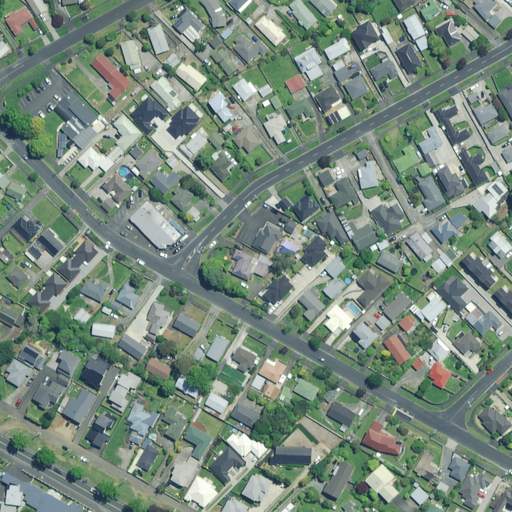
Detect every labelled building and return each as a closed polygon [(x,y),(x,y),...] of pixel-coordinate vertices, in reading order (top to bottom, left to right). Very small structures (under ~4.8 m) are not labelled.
[(26,0),(37,17),(48,10),(41,0),(26,0)] [(225,16),(215,0),(201,0),(212,19),(213,28),(225,26),(225,16)] [(232,0),(229,3),(240,14),(252,2),(250,0),(232,0)] [(298,22),(302,26),(303,25),(307,30),(317,22),(299,0),(296,0),(289,6),(293,11),(292,12),(299,21),(298,22)] [(308,0),(326,18),(336,8),(328,0),(308,0)] [(393,0),(400,12),(415,4),(413,0),(393,0)] [(429,3),(430,6),(421,11),(427,22),(432,19),(431,17),(440,12),(435,4),(433,0),(429,3)] [(474,6),(468,0),(466,0),(464,3),(470,10),(474,6)] [(495,6),(490,0),(482,0),(474,7),(486,21),(495,14),(491,9),(495,6)] [(20,27),(27,22),(34,32),(41,27),(35,17),(33,19),(26,8),(15,14),(14,12),(9,15),(10,18),(6,21),(16,37),(23,32),(20,27)] [(261,13),(258,10),(250,16),(253,20),(261,13)] [(182,34),(183,33),(192,43),(200,35),(197,32),(203,26),(190,13),(188,11),(174,25),(182,34)] [(421,52),(430,48),(424,35),(425,35),(416,15),(404,21),(413,41),(415,40),(421,52)] [(286,37),(265,16),(255,26),(276,47),(286,37)] [(502,23),(495,16),(488,22),(494,29),(502,23)] [(446,26),(445,24),(435,30),(439,38),(443,37),(449,48),(462,41),(459,36),(462,34),(454,20),(449,22),(450,24),(446,26)] [(171,50),(161,23),(147,29),(157,55),(171,50)] [(388,45),(394,42),(385,26),(379,29),(388,45)] [(479,37),(468,26),(462,33),(473,44),(479,37)] [(232,33),(228,28),(221,36),(225,40),(232,33)] [(255,45),(244,33),(235,41),(238,44),(233,48),(248,64),(259,53),(262,56),(268,51),(259,41),(255,45)] [(223,42),(217,36),(209,43),(215,49),(223,42)] [(142,66),(134,39),(121,43),(128,65),(130,65),(131,69),(142,66)] [(351,50),(345,39),(324,51),(330,61),(351,50)] [(0,58),(10,50),(3,42),(0,44),(0,58)] [(423,67),(410,43),(396,51),(409,74),(423,67)] [(238,70),(223,49),(212,57),(217,64),(218,63),(229,76),(238,70)] [(321,63),(313,49),(294,59),(302,74),(306,72),(311,82),(323,75),(317,65),(321,63)] [(131,85),(102,54),(91,64),(109,83),(108,85),(112,90),(109,93),(116,100),(131,85)] [(180,62),(173,54),(164,63),(171,71),(180,62)] [(398,75),(390,60),(370,70),(376,81),(388,74),(391,79),(398,75)] [(351,77),(342,61),(332,66),(336,72),(334,73),(340,83),(351,77)] [(187,68),(182,64),(175,73),(197,92),(207,80),(189,66),(187,68)] [(306,86),(299,75),(285,83),(292,94),(306,86)] [(170,104),(168,106),(172,110),(182,101),(177,97),(180,94),(170,84),(171,83),(164,76),(158,81),(157,79),(151,85),(170,104)] [(368,93),(360,77),(345,85),(353,101),(368,93)] [(255,94),(243,79),(233,87),(244,102),(255,94)] [(272,92),(268,85),(259,91),(263,98),(272,92)] [(340,101),(333,87),(316,96),(324,113),(333,109),(331,105),(340,101)] [(73,139),(85,128),(86,130),(100,117),(73,90),(59,103),(74,117),(69,121),(62,128),(73,139)] [(511,90),(507,93),(506,90),(498,95),(511,119),(511,90)] [(480,100),(477,93),(467,98),(471,105),(480,100)] [(225,99),(221,94),(209,103),(217,114),(228,106),(224,100),(225,99)] [(282,107),(276,97),(270,100),(276,110),(282,107)] [(298,116),(302,124),(308,121),(306,119),(314,114),(306,99),(286,109),(292,120),(298,116)] [(116,103),(113,100),(107,105),(110,108),(116,103)] [(74,117),(59,103),(55,107),(69,121),(74,117)] [(489,127),(487,123),(499,116),(492,104),(484,109),(482,106),(473,111),(482,126),(484,130),(489,127)] [(450,107),(449,105),(435,112),(453,146),(462,142),(468,139),(470,137),(466,130),(457,135),(448,119),(459,113),(454,105),(450,107)] [(199,107),(192,112),(198,121),(205,116),(202,112),(199,107)] [(233,116),(228,111),(220,118),(225,123),(233,116)] [(158,116),(153,112),(146,121),(167,138),(175,128),(159,114),(158,116)] [(112,126),(123,136),(116,143),(124,151),(135,141),(141,135),(123,116),(112,126)] [(288,128),(281,116),(264,125),(271,138),(274,137),(278,145),(286,141),(281,132),(288,128)] [(104,118),(101,121),(106,126),(109,124),(104,118)] [(232,127),(230,124),(223,130),(226,133),(232,127)] [(508,136),(502,125),(487,134),(493,144),(508,136)] [(261,144),(249,127),(233,140),(240,149),(243,147),(249,154),(261,144)] [(443,146),(434,127),(427,131),(431,138),(419,144),(424,155),(443,146)] [(207,142),(198,133),(185,146),(194,155),(207,142)] [(224,143),(215,133),(208,139),(217,149),(224,143)] [(420,163),(411,146),(402,151),(405,156),(394,162),(399,174),(420,163)] [(123,152),(118,147),(106,159),(102,155),(100,157),(91,148),(78,161),(86,169),(89,166),(94,171),(99,166),(106,173),(114,165),(113,163),(123,152)] [(143,154),(136,147),(130,153),(137,160),(143,154)] [(511,161),(511,147),(502,154),(508,164),(511,161)] [(471,159),(465,149),(457,153),(476,187),(489,180),(480,165),(485,162),(481,154),(471,159)] [(162,162),(150,151),(136,165),(141,171),(139,173),(145,180),(162,162)] [(369,157),(366,151),(357,156),(359,161),(369,157)] [(233,167),(221,152),(217,155),(216,153),(211,157),(215,161),(209,166),(223,183),(231,175),(228,171),(233,167)] [(181,162),(174,155),(166,162),(173,169),(181,162)] [(379,186),(373,161),(357,165),(362,190),(379,186)] [(431,172),(426,163),(417,168),(422,177),(431,172)] [(335,183),(329,171),(318,177),(325,188),(335,183)] [(0,172),(0,187),(1,189),(9,182),(0,172)] [(167,179),(159,172),(150,181),(164,195),(181,178),(174,172),(167,179)] [(104,188),(109,194),(113,189),(117,193),(113,198),(119,204),(132,191),(123,182),(125,180),(119,173),(104,188)] [(427,200),(423,202),(429,212),(445,204),(431,177),(424,180),(425,182),(419,185),(427,200)] [(327,205),(331,212),(352,201),(354,205),(358,203),(356,199),(357,198),(346,178),(335,184),(339,192),(330,197),(332,202),(327,205)] [(500,182),(496,182),(488,190),(491,193),(484,199),(482,196),(472,205),(480,213),(482,211),(490,219),(497,212),(494,209),(498,206),(496,204),(501,199),(501,198),(508,191),(500,182)] [(24,189),(25,187),(21,185),(20,187),(12,183),(6,194),(16,199),(15,201),(18,202),(19,200),(21,201),(27,190),(24,189)] [(194,198),(182,186),(175,194),(177,195),(171,201),(184,213),(190,207),(187,204),(194,198)] [(292,206),(286,198),(278,203),(285,212),(292,206)] [(115,206),(108,199),(102,206),(109,213),(115,206)] [(311,202),(309,199),(301,205),(299,202),(292,208),(303,222),(320,208),(314,200),(311,202)] [(185,235),(151,202),(134,220),(163,248),(173,248),(185,235)] [(405,217),(396,204),(387,210),(383,204),(371,212),(387,237),(402,228),(398,221),(405,217)] [(336,237),(341,245),(344,244),(347,250),(352,247),(332,212),(324,217),(325,218),(316,223),(323,234),(327,232),(331,239),(336,237)] [(456,230),(467,221),(460,212),(448,221),(445,217),(430,229),(443,244),(452,236),(454,238),(459,234),(456,230)] [(25,216),(8,231),(23,247),(41,231),(31,220),(30,221),(25,216)] [(297,225),(290,221),(284,230),(292,235),(297,225)] [(385,238),(378,242),(369,225),(357,232),(352,222),(344,227),(351,239),(352,238),(360,252),(369,247),(372,252),(378,249),(380,252),(389,246),(385,238)] [(268,256),(282,232),(266,223),(251,247),(268,256)] [(55,236),(48,229),(34,244),(42,252),(46,249),(55,257),(64,247),(54,237),(55,236)] [(315,236),(309,231),(305,236),(311,240),(315,236)] [(511,248),(497,232),(486,243),(501,259),(511,248)] [(417,234),(407,243),(422,261),(424,260),(426,263),(432,258),(429,254),(432,252),(427,245),(432,241),(426,233),(420,238),(417,234)] [(323,252),(329,246),(318,236),(305,251),(308,253),(303,259),(305,260),(302,263),(311,272),(326,255),(323,252)] [(42,256),(33,246),(25,254),(34,264),(42,256)] [(13,257),(5,249),(0,254),(0,258),(6,264),(13,257)] [(452,262),(457,258),(450,249),(445,254),(440,258),(447,266),(452,262)] [(79,255),(73,250),(58,268),(78,285),(83,279),(79,276),(85,269),(74,260),(79,255)] [(253,259),(236,251),(233,259),(238,261),(232,274),(249,282),(253,273),(248,270),(253,259)] [(402,263),(384,253),(378,263),(396,274),(402,263)] [(272,259),(261,255),(253,273),(263,277),(272,259)] [(345,269),(336,259),(325,270),(335,279),(345,269)] [(446,267),(439,259),(431,266),(438,274),(446,267)] [(29,279),(14,265),(8,271),(7,278),(19,289),(29,279)] [(468,282),(455,269),(445,278),(458,291),(468,282)] [(68,279),(58,270),(50,278),(61,288),(68,279)] [(491,281),(482,272),(470,283),(479,292),(491,281)] [(282,274),(267,288),(262,293),(260,292),(258,294),(269,305),(271,303),(274,306),(281,299),(282,300),(294,288),(287,282),(289,281),(282,274)] [(344,288),(335,279),(323,291),(332,300),(344,288)] [(84,295),(82,300),(89,303),(91,298),(101,303),(106,291),(86,281),(81,293),(84,295)] [(134,290),(125,284),(116,300),(133,309),(140,297),(132,293),(134,290)] [(511,288),(509,285),(495,299),(508,313),(511,309),(511,288)] [(67,297),(61,291),(55,298),(61,304),(67,297)] [(325,307),(309,291),(299,301),(309,310),(304,315),(311,322),(325,307)] [(411,302),(402,292),(383,312),(393,321),(411,302)] [(446,307),(436,297),(421,311),(419,310),(415,314),(423,321),(426,318),(430,322),(446,307)] [(121,306),(112,300),(108,306),(117,312),(121,306)] [(163,307),(154,303),(147,319),(150,320),(145,331),(157,336),(161,327),(164,328),(170,314),(162,311),(163,307)] [(352,321),(336,306),(327,315),(331,319),(325,325),(337,337),(343,331),(352,321)] [(112,311),(104,307),(101,312),(109,316),(112,311)] [(19,316),(4,308),(0,315),(0,320),(12,328),(19,316)] [(90,317),(81,309),(73,319),(82,327),(90,317)] [(500,321),(491,311),(479,322),(471,313),(465,318),(482,336),(493,327),(497,331),(502,327),(498,323),(500,321)] [(460,316),(447,312),(443,324),(451,326),(453,321),(457,322),(460,316)] [(409,335),(419,324),(412,316),(409,314),(398,324),(409,335)] [(200,326),(181,316),(175,327),(194,338),(200,326)] [(390,323),(383,316),(376,324),(383,331),(390,323)] [(377,338),(362,323),(353,332),(361,340),(358,343),(365,350),(377,338)] [(115,327),(94,324),(92,335),(113,339),(115,327)] [(172,333),(166,329),(161,337),(167,341),(172,333)] [(465,336),(461,332),(456,337),(458,339),(453,344),(465,356),(471,350),(473,353),(481,345),(469,332),(465,336)] [(148,349),(127,334),(119,345),(140,360),(148,349)] [(411,358),(404,348),(407,346),(405,343),(402,345),(399,341),(402,339),(399,335),(396,337),(395,336),(384,343),(400,366),(411,358)] [(229,343),(217,336),(206,356),(218,362),(229,343)] [(451,352),(438,340),(427,351),(440,363),(451,352)] [(26,360),(35,365),(34,367),(38,369),(40,371),(48,358),(27,345),(19,357),(25,361),(26,360)] [(166,352),(155,346),(151,354),(162,359),(166,352)] [(248,368),(250,369),(253,364),(256,366),(260,359),(239,348),(232,359),(240,364),(237,369),(245,373),(248,368)] [(204,353),(197,349),(192,358),(199,362),(204,353)] [(64,359),(56,353),(48,365),(57,371),(60,367),(63,369),(71,357),(67,355),(64,359)] [(171,370),(151,359),(145,370),(165,381),(171,370)] [(33,372),(14,360),(7,371),(11,374),(7,380),(19,388),(27,376),(30,378),(33,372)] [(282,376),(285,378),(290,371),(286,369),(287,367),(277,362),(274,368),(265,363),(259,374),(277,385),(282,376)] [(443,390),(452,373),(442,367),(443,366),(437,362),(428,377),(435,381),(433,384),(443,390)] [(265,380),(257,376),(251,386),(259,391),(265,380)] [(203,389),(181,377),(175,387),(197,399),(203,389)] [(319,390),(301,380),(295,392),(312,402),(319,390)] [(65,389),(53,382),(49,388),(43,384),(34,400),(41,404),(39,406),(46,410),(51,402),(56,405),(65,389)] [(280,390),(270,385),(264,395),(274,400),(280,390)] [(291,395),(287,393),(290,388),(285,386),(279,398),(278,399),(287,404),(291,395)] [(97,397),(84,390),(78,401),(72,398),(63,414),(81,424),(97,397)] [(229,402),(212,393),(206,405),(223,414),(229,402)] [(334,397),(330,393),(324,400),(329,404),(334,397)] [(123,413),(102,401),(93,418),(105,424),(104,427),(113,432),(123,413)] [(144,407),(136,403),(127,423),(135,427),(128,441),(140,446),(144,436),(145,437),(150,427),(153,428),(159,415),(153,412),(151,416),(142,412),(144,407)] [(356,415),(335,403),(327,416),(342,425),(339,430),(346,434),(356,415)] [(260,416),(238,404),(231,417),(253,429),(260,416)] [(502,436),(511,426),(496,411),(494,412),(489,407),(478,418),(483,422),(482,423),(493,434),(496,430),(502,436)] [(178,412),(170,408),(163,420),(171,425),(165,435),(177,441),(188,422),(176,415),(178,412)] [(213,438),(192,427),(185,439),(198,446),(192,456),(201,461),(213,438)] [(392,439),(393,438),(379,436),(368,430),(362,443),(381,453),(399,455),(401,447),(395,446),(396,440),(392,439)] [(228,437),(227,442),(225,441),(222,450),(234,453),(237,456),(224,470),(234,480),(256,458),(240,444),(234,443),(235,438),(228,437)] [(160,452),(148,446),(137,465),(149,471),(160,452)] [(312,449),(276,447),(275,457),(271,457),(271,464),(278,465),(278,463),(305,464),(304,468),(312,468),(312,449)] [(436,456),(426,451),(414,472),(431,481),(439,467),(431,463),(436,456)] [(472,466),(455,457),(449,468),(453,470),(450,476),(463,483),(472,466)] [(201,466),(189,460),(186,464),(184,462),(182,467),(178,465),(173,475),(175,476),(172,481),(185,488),(192,474),(196,476),(201,466)] [(341,469),(337,467),(333,475),(334,475),(331,481),(329,480),(324,492),(339,500),(355,468),(344,463),(341,469)] [(399,494),(392,486),(394,485),(391,482),(395,478),(383,465),(366,481),(378,494),(379,493),(389,503),(399,494)] [(11,483),(15,477),(7,473),(2,481),(10,485),(11,483)] [(15,477),(11,483),(17,486),(15,489),(27,495),(24,500),(28,502),(27,504),(38,510),(37,511),(82,511),(85,509),(74,502),(71,507),(29,482),(28,484),(15,477)] [(441,479),(437,477),(433,483),(437,485),(441,479)] [(256,491),(248,483),(236,495),(233,492),(225,499),(230,504),(231,503),(238,511),(242,511),(248,507),(244,503),(256,491)] [(449,487),(440,483),(436,491),(444,496),(449,487)] [(278,494),(272,487),(263,495),(270,502),(278,494)] [(429,497),(419,488),(411,497),(421,506),(429,497)] [(9,491),(7,503),(2,502),(1,511),(16,511),(18,506),(22,507),(24,493),(9,491)] [(475,511),(482,502),(462,491),(453,508),(460,511),(475,511)] [(509,500),(498,494),(490,509),(495,511),(511,511),(511,499),(510,498),(509,500)] [(354,511),(351,508),(353,506),(348,500),(341,506),(346,511),(345,511),(354,511)] [(294,507),(290,503),(281,511),(290,511),(294,507)]
